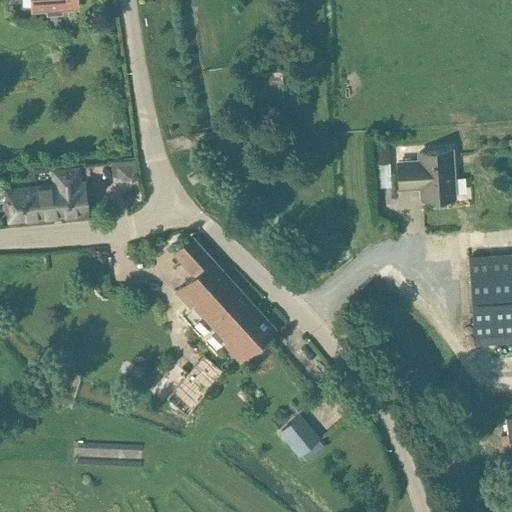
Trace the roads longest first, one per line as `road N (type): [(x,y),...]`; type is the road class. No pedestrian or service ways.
road 1 (unclassified): [(422,511),(349,372),(302,317),(176,204)]
road 2 (unclassified): [(176,204),(152,135),(131,0)]
road 3 (unclassified): [(0,243),(111,236),(176,204)]
